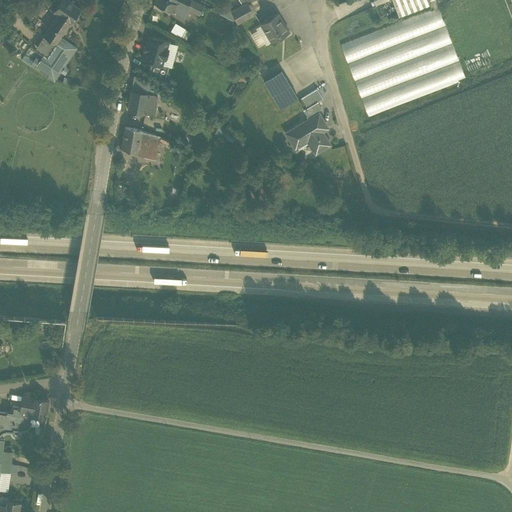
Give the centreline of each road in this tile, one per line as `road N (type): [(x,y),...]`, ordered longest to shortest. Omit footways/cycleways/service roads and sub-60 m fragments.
road 1 (motorway): [(511,276),(0,246)]
road 2 (motorway): [(0,270),(511,299)]
road 3 (unclassified): [(511,487),(508,479),(62,402)]
road 4 (tertiary): [(65,384),(123,58),(142,0)]
road 5 (residential): [(319,0),(324,53),(369,210)]
road 6 (track): [(369,210),(511,225)]
